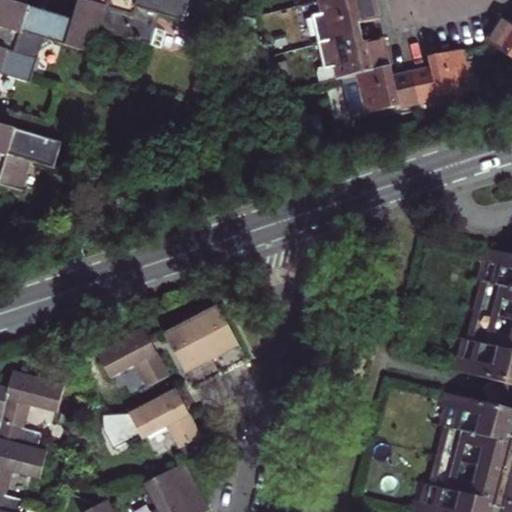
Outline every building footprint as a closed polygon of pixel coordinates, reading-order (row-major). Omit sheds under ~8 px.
[(29,5),(13,0),(0,0),(0,47),(15,52),(29,5)] [(92,52),(99,29),(129,38),(136,16),(87,0),(79,0),(74,18),(66,45),(92,52)] [(136,16),(140,0),(87,0),(136,16)] [(189,0),(140,0),(136,16),(129,38),(151,45),(160,14),(184,21),(189,0)] [(319,42),(364,31),(362,23),(381,18),(377,0),(321,0),(324,12),(313,15),(319,42)] [(46,38),(66,45),(74,18),(29,5),(15,52),(39,59),(46,38)] [(487,40),(511,56),(511,19),(504,14),(487,40)] [(340,78),(361,74),(392,66),(386,37),(366,41),(364,31),(319,42),(325,66),(319,68),(316,72),(318,84),(340,78)] [(15,52),(0,47),(0,81),(3,72),(32,81),(39,59),(15,52)] [(414,70),(421,101),(424,117),(443,113),(439,97),(472,89),(464,49),(432,56),(433,66),(414,70)] [(392,66),(361,74),(370,113),(421,101),(414,70),(395,74),(392,66)] [(472,89),(439,97),(443,113),(476,105),(472,89)] [(315,114),(296,120),(301,135),(321,129),(315,114)] [(18,129),(0,123),(0,176),(2,177),(18,129)] [(63,143),(18,129),(2,177),(0,184),(20,190),(30,160),(54,168),(63,143)] [(511,251),(466,240),(462,256),(478,261),(473,278),(470,277),(456,335),(458,336),(453,352),(438,348),(435,361),(511,381),(511,251)] [(165,322),(154,328),(183,383),(220,362),(236,353),(209,301),(192,309),(165,322)] [(133,320),(86,345),(100,372),(125,358),(137,380),(158,369),(133,320)] [(2,363),(0,373),(0,419),(12,422),(19,393),(49,401),(54,377),(2,363)] [(169,442),(191,431),(166,383),(119,408),(93,409),(92,421),(102,440),(129,426),(132,430),(156,417),(169,442)] [(511,511),(511,405),(429,384),(425,400),(441,404),(436,422),(433,421),(419,478),(421,479),(416,496),(401,492),(397,507),(418,511),(511,511)] [(0,419),(0,467),(0,466),(29,473),(36,445),(27,443),(32,427),(12,422),(0,419)] [(181,511),(199,503),(175,455),(137,476),(150,504),(135,511),(181,511)] [(0,511),(19,511),(20,511),(11,509),(15,494),(0,490),(0,511)] [(108,511),(100,496),(74,511),(108,511)]
